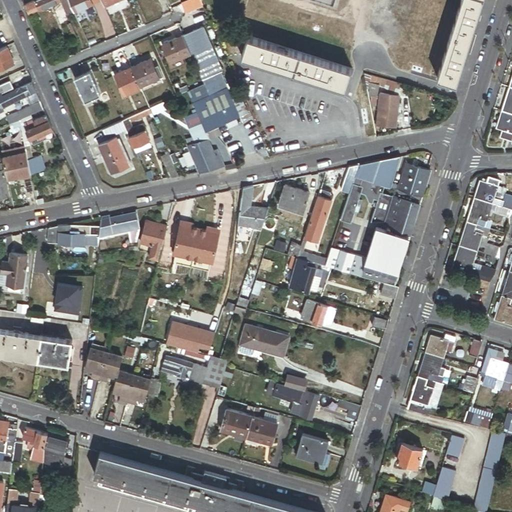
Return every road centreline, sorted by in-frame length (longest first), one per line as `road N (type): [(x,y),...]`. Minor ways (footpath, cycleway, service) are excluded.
road 1 (residential): [(463,136),(99,205)]
road 2 (residential): [(350,500),(0,403)]
road 3 (residential): [(8,0),(99,205)]
road 4 (residential): [(350,500),(410,305)]
road 5 (residential): [(410,305),(456,162)]
road 6 (residential): [(463,136),(507,0)]
